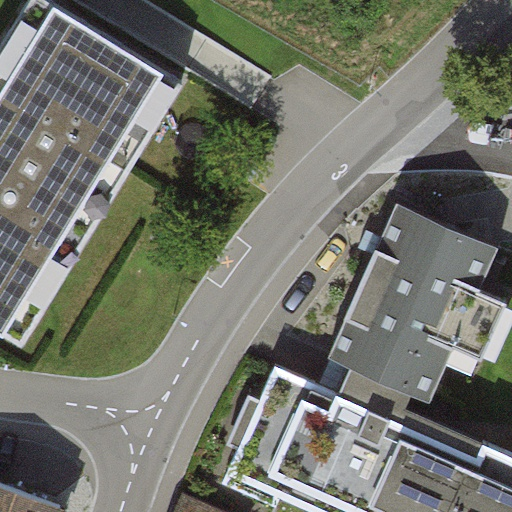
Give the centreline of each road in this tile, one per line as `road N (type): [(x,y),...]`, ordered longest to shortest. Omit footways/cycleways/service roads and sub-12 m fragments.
road 1 (residential): [(141,424),(300,208),(367,140)]
road 2 (residential): [(367,140),(511,4)]
road 3 (residential): [(511,152),(367,140)]
road 4 (residential): [(141,424),(0,394)]
